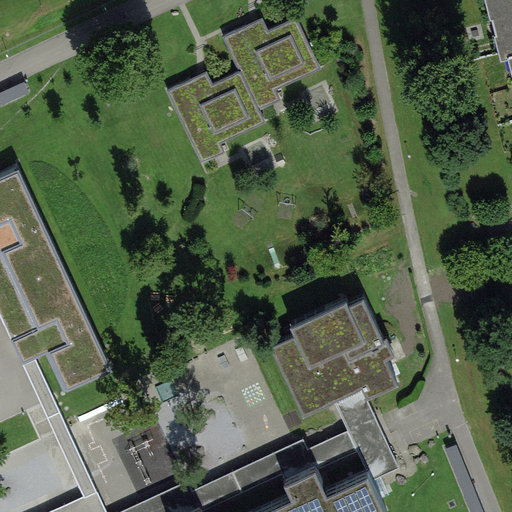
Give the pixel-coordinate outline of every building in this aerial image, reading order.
[(511,48),(511,0),(489,0),(504,51),(509,50),(511,48)] [(262,17),(223,35),(240,69),(212,83),(207,72),(173,88),(208,161),(221,155),(216,145),(268,120),(262,108),(282,98),(276,86),(321,64),(296,13),(267,27),(262,17)] [(110,365),(17,168),(0,175),(0,248),(1,248),(36,322),(15,332),(26,355),(47,346),(66,385),(110,365)] [(395,376),(357,297),(267,340),(300,409),(354,383),(359,393),(395,376)] [(162,425),(133,441),(155,480),(184,464),(162,425)] [(383,511),(387,511),(368,470),(327,489),(316,465),(287,479),(294,493),(253,511),(202,511),(200,507),(188,511),(383,511)]
